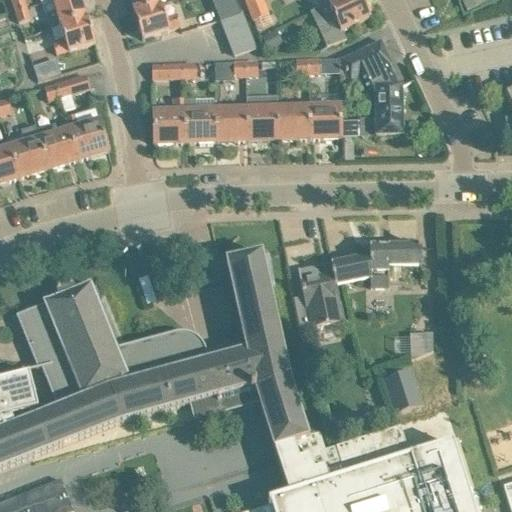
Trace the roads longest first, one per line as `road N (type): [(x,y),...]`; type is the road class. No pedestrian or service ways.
road 1 (residential): [(142,206),(461,190)]
road 2 (residential): [(108,0),(142,206)]
road 3 (residential): [(461,190),(459,146),(393,0)]
road 4 (residential): [(0,252),(142,206)]
